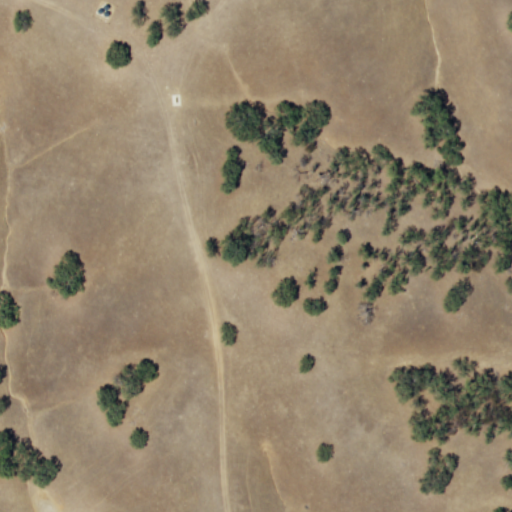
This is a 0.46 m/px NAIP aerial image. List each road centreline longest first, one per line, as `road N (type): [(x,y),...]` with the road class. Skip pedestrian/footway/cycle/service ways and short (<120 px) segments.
road 1 (track): [(221,511),(206,447),(213,322),(180,202),(162,93),(113,25),(47,0)]
road 2 (track): [(165,107),(178,63),(221,0)]
